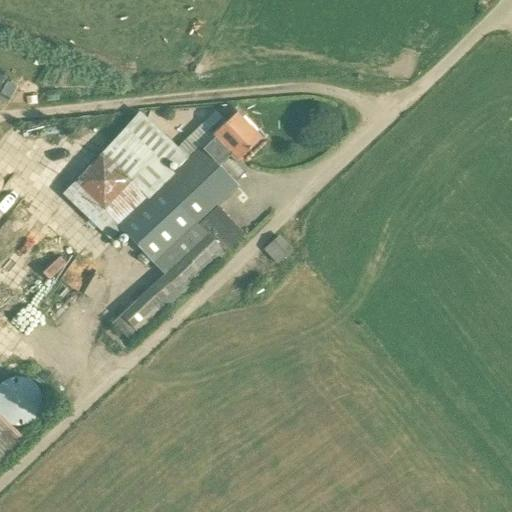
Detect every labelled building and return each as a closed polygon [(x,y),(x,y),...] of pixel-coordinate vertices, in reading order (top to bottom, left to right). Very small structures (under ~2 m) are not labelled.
[(11,96),(2,91),(0,93),(0,101),(6,105),(11,96)] [(166,121),(171,121),(174,117),(174,112),(170,109),(166,109),(162,113),(162,117),(166,121)] [(216,137),(203,150),(219,166),(232,153),(238,161),(261,139),(236,113),(213,135),(216,137)] [(120,226),(174,174),(126,128),(101,155),(125,179),(90,219),(108,236),(119,226),(120,226)] [(201,148),(174,174),(120,226),(157,265),(212,213),(239,187),(219,166),(203,150),(201,148)] [(216,217),(212,213),(157,265),(162,271),(180,289),(184,293),(245,235),(222,211),(216,217)] [(318,278),(280,236),(266,250),(278,263),(283,258),(309,287),(318,278)] [(180,289),(162,271),(109,325),(126,343),(180,289)] [(36,408),(37,403),(36,398),(35,393),(33,389),(31,386),(27,382),(22,380),(17,378),(13,378),(8,378),(4,379),(0,380),(0,423),(3,425),(7,426),(12,427),(17,426),(22,425),(25,423),(29,420),(32,416),(35,412),(36,408)] [(0,454),(15,441),(0,425),(0,454)]
